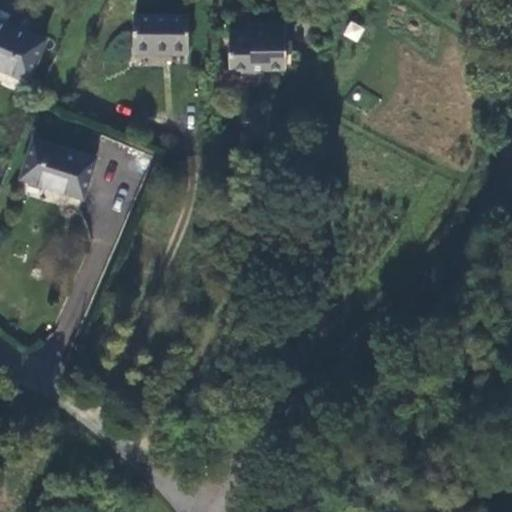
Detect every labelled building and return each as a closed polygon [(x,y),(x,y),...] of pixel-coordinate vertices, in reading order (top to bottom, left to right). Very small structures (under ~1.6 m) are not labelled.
[(190,14),(130,13),(129,46),(166,48),(167,51),(189,52),(190,14)] [(0,20),(0,68),(27,80),(44,39),(0,20)] [(349,20),(343,35),(358,42),(364,27),(349,20)] [(284,67),(286,27),(252,27),(251,34),(230,35),(228,68),(233,72),(247,73),(253,67),(284,67)] [(33,138),(21,177),(83,197),(95,157),(33,138)]
